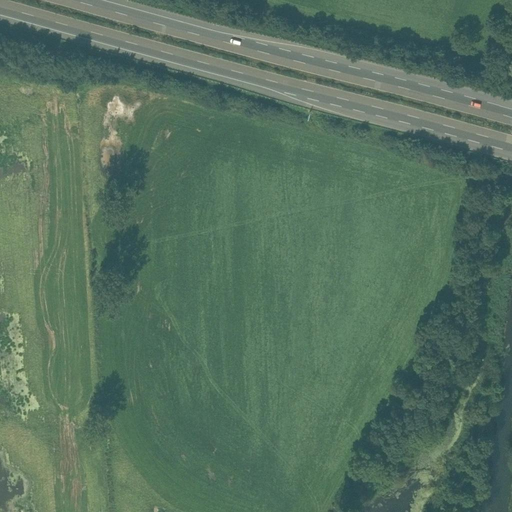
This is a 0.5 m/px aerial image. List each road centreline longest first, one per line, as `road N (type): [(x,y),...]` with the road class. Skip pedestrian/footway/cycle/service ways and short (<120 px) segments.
road 1 (motorway): [(0,5),(511,144)]
road 2 (motorway): [(511,114),(76,0)]
